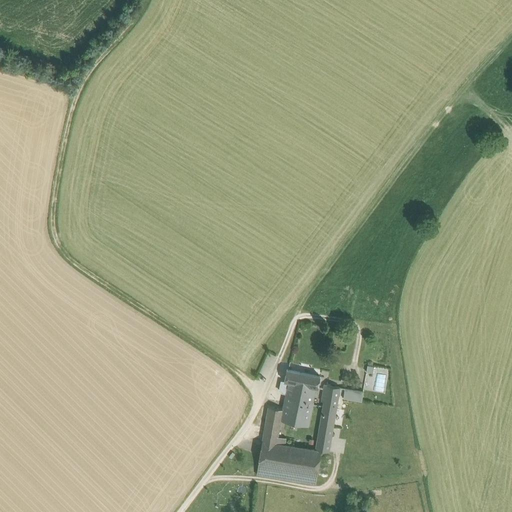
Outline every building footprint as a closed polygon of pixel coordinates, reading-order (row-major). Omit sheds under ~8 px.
[(374,373),(376,373),(375,391),(387,391),(388,368),(375,367),(374,373)] [(320,376),(287,369),(285,381),(316,388),(318,389),(320,376)] [(313,401),(316,388),(285,381),(281,381),(279,391),(282,391),(282,393),(286,393),(283,410),(281,420),(308,426),(313,401)] [(340,388),(327,386),(325,395),(322,394),(321,401),(324,402),(318,436),(331,438),(338,398),(340,388)] [(364,392),(340,388),(338,398),(362,402),(364,392)] [(281,420),(283,410),(268,407),(265,427),(272,428),(274,421),(281,422),(281,420)] [(279,429),(281,422),(274,421),(272,428),(279,429)] [(278,436),(279,429),(272,428),(265,427),(264,433),(278,436)] [(278,437),(278,436),(264,433),(263,441),(277,443),(278,437)] [(331,438),(318,436),(316,450),(321,451),(329,452),(331,438)] [(316,485),(321,451),(316,450),(285,445),(277,443),(263,441),(256,474),(316,485)]
